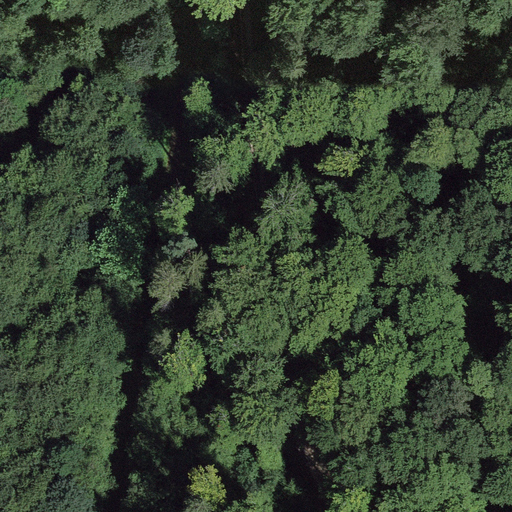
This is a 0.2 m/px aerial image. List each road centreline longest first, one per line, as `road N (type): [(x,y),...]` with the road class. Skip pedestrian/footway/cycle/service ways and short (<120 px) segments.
road 1 (track): [(338,511),(287,359),(241,0)]
road 2 (track): [(122,511),(195,0)]
